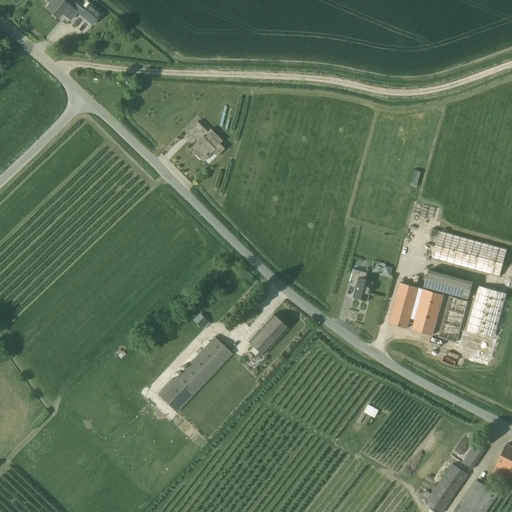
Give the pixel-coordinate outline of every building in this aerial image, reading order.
[(79,16),(84,11),(70,0),(43,0),(49,4),(45,8),(58,18),(62,13),(70,19),(76,12),(79,16)] [(84,11),(79,16),(91,25),(101,14),(89,4),(84,11)] [(217,156),(225,148),(220,143),(223,141),(210,128),(207,132),(197,122),(189,130),(199,140),(190,150),(202,161),(211,151),(217,156)] [(499,278),(507,248),(447,232),(448,230),(443,228),(442,231),(440,230),(432,259),(499,278)] [(389,276),(392,266),(375,261),(372,271),(389,276)] [(473,279),(429,267),(424,284),(469,296),(473,279)] [(365,280),(366,273),(353,269),(349,282),(356,284),(352,297),(367,301),(372,282),(365,280)] [(408,329),(419,288),(400,283),(389,323),(408,329)] [(489,361),(508,294),(477,285),(458,353),(489,361)] [(433,336),(444,295),(423,289),(411,330),(433,336)] [(458,342),(469,301),(449,296),(438,337),(458,342)] [(200,314),(194,321),(203,329),(209,322),(200,314)] [(262,354),(287,328),(272,314),(248,340),(262,354)] [(158,394),(178,412),(233,354),(214,336),(173,380),(172,379),(158,394)] [(375,418),(379,410),(368,404),(364,412),(375,418)] [(472,470),(486,450),(476,443),(462,463),(472,470)] [(511,446),(506,444),(492,475),(509,483),(511,476),(511,446)] [(437,511),(443,511),(469,475),(452,463),(424,503),(437,511)] [(486,511),(499,495),(475,479),(452,511),(486,511)]
